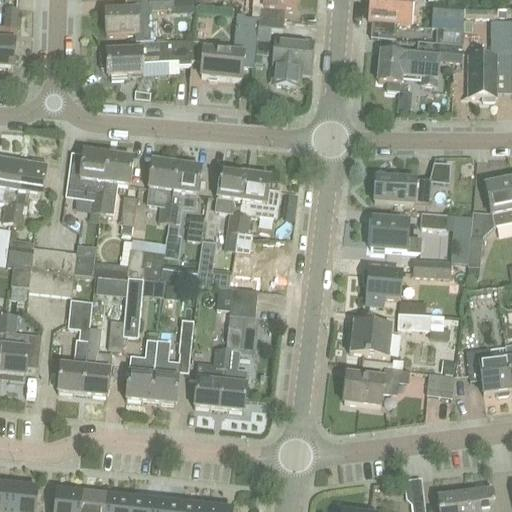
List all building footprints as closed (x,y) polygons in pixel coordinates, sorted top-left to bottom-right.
[(173,11),(185,10),(184,0),(149,0),(150,12),(173,11)] [(296,15),(296,0),(264,0),(263,12),(296,15)] [(411,27),(413,0),(369,0),(368,24),(411,27)] [(431,33),(436,33),(462,35),(463,12),(463,10),(432,8),(431,33)] [(17,32),(18,13),(5,11),(3,31),(17,32)] [(136,45),(154,44),(153,19),(138,20),(138,13),(105,14),(106,38),(136,37),(136,45)] [(254,71),(258,33),(259,22),(244,20),(242,45),(235,51),(234,55),(204,52),(205,46),(193,45),(191,65),(202,66),(201,80),(206,81),(208,84),(215,84),(218,82),(240,84),(242,70),(254,71)] [(283,24),(259,22),(258,33),(282,36),(283,24)] [(511,80),(511,45),(511,26),(490,26),(490,60),(468,60),(468,100),(482,100),(482,105),(494,105),(494,101),(496,100),(496,80),(511,80)] [(311,78),(314,44),(276,40),(272,74),(277,74),(275,88),(297,91),(299,77),(311,78)] [(0,41),(0,70),(12,71),(14,43),(0,41)] [(191,65),(193,45),(193,44),(141,46),(141,53),(107,55),(101,56),(102,73),(106,73),(106,75),(108,75),(108,78),(112,78),(112,82),(131,81),(131,78),(146,77),(146,66),(182,64),(182,68),(191,69),(191,65)] [(462,66),(463,53),(439,51),(438,64),(462,66)] [(399,95),(400,86),(401,86),(402,79),(421,81),(420,88),(435,90),(437,69),(433,62),(424,61),(424,60),(403,58),(380,56),(378,84),(387,85),(386,94),(399,95)] [(107,157),(83,153),(79,176),(68,174),(65,199),(92,202),(90,215),(99,216),(102,199),(103,185),(107,157)] [(133,161),(107,157),(103,185),(129,189),(133,161)] [(2,225),(12,227),(22,167),(0,162),(0,206),(5,207),(2,225)] [(22,167),(12,227),(21,229),(24,210),(26,210),(29,198),(42,200),(46,171),(47,165),(32,162),(31,168),(22,167)] [(159,225),(168,227),(176,167),(151,163),(147,192),(160,194),(159,205),(161,206),(159,225)] [(201,171),(176,167),(168,227),(178,228),(180,209),(183,209),(184,197),(197,199),(201,171)] [(229,216),(239,217),(240,205),(241,205),(245,177),(220,173),(215,215),(229,217),(229,216)] [(270,181),(245,177),(241,205),(240,205),(239,217),(249,219),(276,223),(280,195),(268,193),(270,181)] [(415,183),(415,184),(376,180),(374,205),(413,208),(428,209),(430,185),(415,183)] [(511,193),(510,183),(485,188),(493,230),(511,226),(511,193)] [(111,220),(113,200),(102,199),(99,216),(99,218),(111,220)] [(133,231),(137,203),(124,202),(120,229),(133,231)] [(226,235),(236,236),(239,217),(229,216),(229,217),(226,235)] [(239,217),(236,236),(237,236),(237,240),(246,242),(249,219),(239,217)] [(447,220),(421,218),(420,232),(446,234),(447,220)] [(186,245),(200,247),(204,222),(190,220),(186,245)] [(420,257),(421,244),(407,243),(408,225),(373,222),(370,253),(420,257)] [(237,240),(235,255),(244,256),(249,257),(251,242),(246,242),(237,240)] [(480,271),(483,241),(470,240),(467,270),(480,271)] [(215,247),(201,245),(194,288),(209,290),(215,247)] [(42,275),(44,253),(33,252),(31,274),(42,275)] [(52,276),(55,254),(44,253),(42,275),(52,276)] [(55,254),(52,276),(63,278),(66,256),(55,254)] [(160,286),(163,259),(130,254),(126,283),(160,286)] [(63,278),(74,279),(77,257),(66,256),(63,278)] [(29,274),(31,262),(7,259),(5,271),(12,272),(29,274)] [(451,266),(414,264),(413,281),(450,283),(451,266)] [(162,270),(160,286),(194,289),(196,275),(162,270)] [(29,274),(12,272),(10,290),(27,292),(29,274)] [(78,273),(78,295),(92,296),(92,274),(78,273)] [(369,273),(369,275),(364,275),(363,290),(367,291),(366,309),(383,311),(384,302),(399,303),(402,275),(369,273)] [(28,296),(39,297),(42,275),(31,274),(28,296)] [(39,297),(50,298),(52,276),(42,275),(39,297)] [(52,276),(50,298),(61,300),(63,278),(52,276)] [(63,278),(61,300),(72,301),(74,279),(63,278)] [(232,281),(231,293),(251,295),(253,282),(232,281)] [(123,326),(122,342),(138,343),(143,285),(128,284),(123,326)] [(165,298),(177,300),(178,289),(166,287),(165,298)] [(216,313),(230,315),(230,307),(256,309),(257,296),(251,295),(231,293),(218,292),(216,313)] [(68,327),(68,333),(89,336),(92,308),(71,305),(68,327)] [(230,315),(229,321),(242,322),(254,323),(254,322),(256,309),(230,307),(230,315)] [(24,379),(25,367),(29,338),(13,336),(15,318),(7,317),(1,377),(24,379)] [(431,320),(398,319),(398,334),(430,335),(431,320)] [(227,330),(225,354),(226,354),(240,355),(242,331),(241,331),(242,322),(229,321),(228,330),(227,330)] [(107,353),(120,354),(122,342),(123,326),(110,324),(107,353)] [(181,325),(180,337),(191,339),(193,327),(181,325)] [(389,361),(393,332),(352,327),(348,356),(389,361)] [(29,338),(25,367),(37,369),(41,339),(29,338)] [(106,401),(109,372),(95,371),(96,361),(98,361),(100,341),(89,340),(88,347),(83,399),(106,401)] [(83,399),(88,347),(76,345),(73,368),(60,367),(57,396),(83,399)] [(125,403),(151,406),(158,346),(147,345),(144,363),(143,363),(143,362),(129,361),(125,403)] [(174,409),(177,380),(166,379),(167,366),(166,365),(168,347),(158,346),(151,406),(174,409)] [(226,354),(225,354),(214,353),(213,370),(197,369),(193,410),(219,413),(226,354)] [(237,375),(240,355),(226,354),(219,413),(243,416),(246,388),(247,376),(237,375)] [(490,355),(478,356),(478,355),(465,356),(469,386),(481,384),(483,397),(495,396),(496,398),(498,400),(507,399),(509,397),(509,394),(510,394),(506,363),(491,365),(490,355)] [(347,378),(344,407),(379,411),(381,397),(395,398),(397,385),(408,386),(409,376),(401,375),(398,375),(383,373),(382,382),(347,378)] [(452,402),(454,381),(429,378),(426,399),(452,402)] [(0,511),(10,511),(13,488),(0,486),(0,511)] [(35,511),(38,490),(13,488),(10,511),(35,511)] [(55,511),(80,511),(83,495),(57,493),(55,511)] [(105,511),(107,498),(83,495),(80,511),(105,511)] [(493,511),(491,495),(464,498),(466,511),(493,511)] [(131,511),(132,501),(107,498),(105,511),(131,511)] [(466,511),(464,498),(437,501),(438,511),(466,511)] [(131,511),(156,511),(157,504),(132,501),(131,511)]
